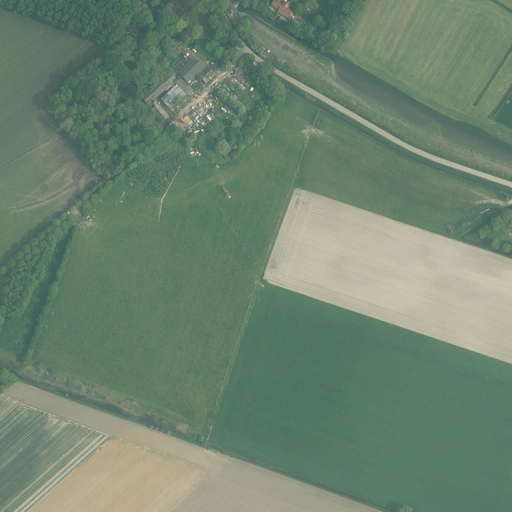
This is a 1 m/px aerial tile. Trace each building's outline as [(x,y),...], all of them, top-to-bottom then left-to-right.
[(271,6),(279,11),(277,13),(289,20),(294,13),(288,9),(291,5),(284,2),(282,6),(274,1),(271,6)] [(294,21),(291,26),(302,32),(305,27),(294,21)] [(138,44),(142,40),(138,36),(134,40),(133,39),(130,42),(135,46),(137,43),(138,44)] [(185,56),(141,98),(148,106),(180,76),(181,77),(175,82),(177,85),(166,95),(161,100),(167,107),(173,102),(176,105),(183,98),(187,95),(193,90),(192,89),(200,82),(197,78),(196,78),(197,77),(197,76),(205,84),(215,75),(207,67),(203,61),(180,46),(177,51),(178,51),(177,52),(180,54),(180,53),(185,56)] [(222,63),(225,58),(214,52),(212,57),(222,63)] [(192,123),(202,114),(196,107),(190,113),(194,118),(190,121),(192,123)]
